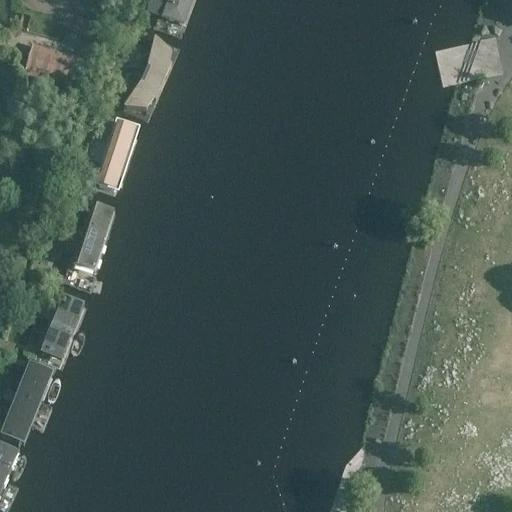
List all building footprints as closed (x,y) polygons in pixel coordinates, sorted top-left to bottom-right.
[(195,0),(167,0),(157,31),(181,40),(195,0)] [(159,16),(162,7),(151,2),(147,12),(159,16)] [(125,102),(124,116),(134,119),(146,106),(166,56),(167,54),(167,53),(167,51),(167,49),(166,48),(165,46),(164,45),(163,44),(161,43),(160,42),(158,42),(156,42),(155,42),(153,43),(151,43),(150,45),(149,46),(148,47),(125,102)] [(138,60),(142,50),(134,46),(130,56),(138,60)] [(70,91),(78,61),(31,48),(23,78),(70,91)] [(97,187),(123,194),(143,126),(118,119),(97,187)] [(108,137),(112,125),(102,121),(98,133),(108,137)] [(89,207),(63,287),(90,295),(116,216),(89,207)] [(61,300),(38,363),(62,372),(84,309),(61,300)] [(42,368),(23,362),(0,425),(0,433),(16,440),(42,368)] [(0,474),(12,449),(0,442),(0,474)]
